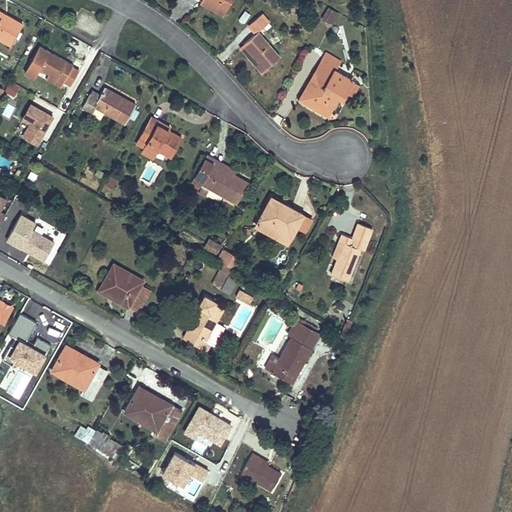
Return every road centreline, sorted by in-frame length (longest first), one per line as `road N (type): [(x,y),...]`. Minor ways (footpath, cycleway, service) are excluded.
road 1 (residential): [(284,424),(0,264)]
road 2 (residential): [(345,156),(300,152),(268,130),(196,51),(119,0)]
